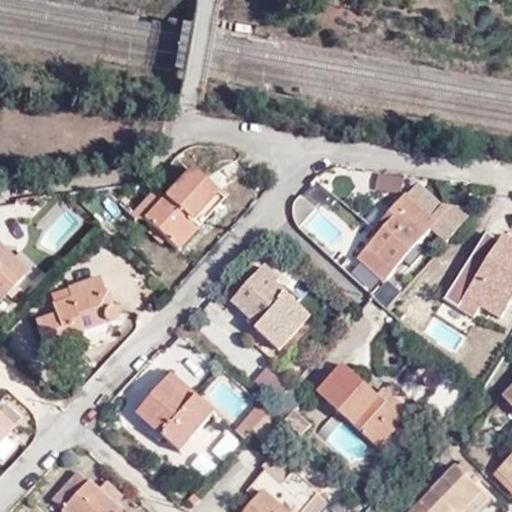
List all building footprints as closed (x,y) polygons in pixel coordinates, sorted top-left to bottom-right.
[(231,162),(212,171),(219,187),(239,177),(231,162)] [(195,224),(220,195),(193,172),(167,201),(145,225),(181,256),(203,231),(195,224)] [(426,190),(414,202),(441,228),(452,215),(426,190)] [(142,229),(145,225),(167,201),(156,191),(130,219),(142,229)] [(228,202),(220,195),(195,224),(203,231),(228,202)] [(387,281),(441,228),(414,202),(411,200),(389,222),(394,227),(387,234),(364,258),(387,281)] [(394,227),(389,222),(382,229),(387,234),(394,227)] [(494,234),(508,243),(511,239),(511,237),(511,235),(498,227),(494,234)] [(465,251),(477,259),(492,236),(479,229),(465,251)] [(508,243),(494,234),(492,236),(477,259),(489,267),(473,291),(453,278),(444,293),(453,298),(452,301),(458,306),(457,308),(478,320),(487,307),(509,322),(511,317),(511,239),(508,243)] [(0,290),(5,295),(31,267),(19,257),(0,239),(0,290)] [(30,246),(19,257),(31,267),(41,256),(30,246)] [(313,317),(281,285),(284,282),(269,268),(237,301),(261,325),(258,328),(280,351),(313,317)] [(112,315),(112,318),(112,322),(113,324),(116,326),(119,328),(122,327),(125,326),(127,324),(129,321),(130,318),(129,314),(127,312),(124,310),(118,283),(114,283),(112,269),(80,275),(84,295),(63,300),(66,312),(46,316),(53,344),(89,337),(87,327),(86,320),(112,315)] [(87,327),(112,322),(112,318),(112,315),(86,320),(87,327)] [(417,433),(346,366),(321,393),(392,460),(417,433)] [(178,372),(171,379),(214,419),(221,412),(178,372)] [(258,385),(279,405),(292,390),(270,372),(258,385)] [(214,419),(171,379),(141,414),(179,448),(186,439),(192,445),(214,419)] [(306,402),(292,390),(279,405),(273,412),(286,424),(306,402)] [(471,511),(477,507),(489,494),(457,464),(432,489),(410,511),(471,511)] [(183,480),(197,494),(208,482),(194,469),(183,480)] [(511,488),(511,477),(507,472),(500,479),(511,489),(511,488)] [(69,510),(71,511),(124,511),(121,509),(106,494),(94,482),(93,485),(80,474),(61,495),(73,506),(69,510)] [(115,484),(106,494),(121,509),(130,499),(115,484)] [(299,511),(270,487),(249,511),(299,511)] [(477,507),(481,511),(484,511),(496,501),(489,494),(477,507)]
